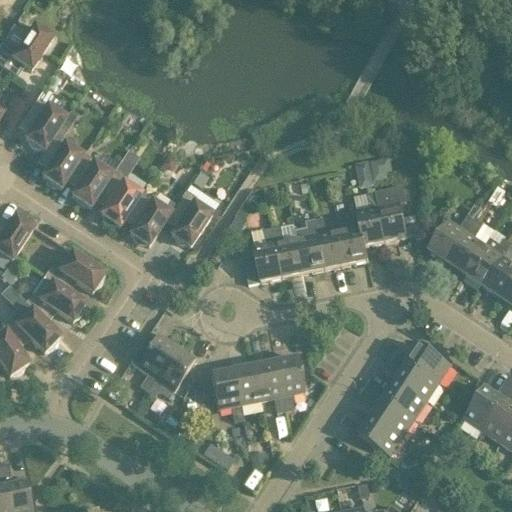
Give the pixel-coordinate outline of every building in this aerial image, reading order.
[(33,29),(26,40),(12,30),(0,48),(0,70),(16,81),(23,71),(30,76),(52,42),(49,40),(48,38),(47,36),(46,35),(44,33),(43,33),(41,32),(39,32),(37,32),(33,29)] [(53,80),(47,89),(54,93),(60,84),(53,80)] [(43,156),(53,142),(55,138),(61,129),(66,122),(46,110),(46,111),(35,104),(19,129),(29,136),(24,143),(43,156)] [(68,133),(61,129),(55,138),(62,142),(68,133)] [(63,148),(53,142),(43,156),(36,166),(46,173),(41,181),(60,194),(69,181),(82,161),(83,160),(64,147),(63,148)] [(170,175),(176,166),(167,160),(161,169),(170,175)] [(89,213),(98,200),(111,179),(93,167),(92,167),(82,161),(69,181),(79,188),(70,200),(89,213)] [(355,168),(356,175),(363,177),(370,175),(368,165),(355,168)] [(114,175),(111,179),(98,200),(108,207),(99,219),(119,232),(127,220),(140,199),(141,198),(122,186),(125,182),(114,175)] [(207,182),(200,177),(193,187),(201,193),(207,182)] [(505,195),(498,190),(488,205),(495,210),(505,195)] [(407,241),(403,221),(400,208),(406,206),(403,191),(375,197),(385,247),(407,242),(407,241)] [(185,195),(170,217),(170,218),(168,221),(178,228),(170,240),(189,252),(211,219),(193,206),(195,202),(185,195)] [(369,213),(356,215),(364,251),(365,251),(385,247),(375,197),(366,198),(369,213)] [(148,251),(168,221),(170,218),(170,217),(151,205),(150,206),(140,199),(127,220),(137,226),(129,239),(148,251)] [(446,267),(475,224),(482,213),(474,208),(467,219),(459,232),(448,224),(428,255),(446,267)] [(348,223),(336,226),(338,234),(346,270),(368,265),(365,251),(364,251),(356,215),(347,217),(348,223)] [(415,219),(403,221),(407,241),(419,238),(415,219)] [(8,228),(0,222),(0,258),(11,266),(33,232),(14,220),(8,228)] [(324,274),(346,270),(338,234),(326,237),(323,222),(314,224),(324,274)] [(303,279),(324,274),(314,224),(305,226),(306,231),(294,234),(296,243),(303,279)] [(482,229),(475,224),(446,267),(464,279),(484,249),(474,242),(482,229)] [(282,283),(303,279),(296,243),(283,245),(280,231),(271,233),(282,283)] [(260,287),(282,283),(271,233),(251,237),(254,251),(252,252),(260,287)] [(464,279),(482,291),(511,248),(503,243),(495,256),(484,249),(464,279)] [(511,262),(511,249),(511,248),(482,291),(500,303),(511,285),(511,266),(510,266),(511,262)] [(218,265),(223,258),(215,253),(211,260),(218,265)] [(51,286),(65,295),(71,285),(91,298),(104,279),(70,257),(58,276),(50,270),(43,281),(51,286)] [(254,260),(242,262),(248,290),(260,287),(254,260)] [(25,306),(24,307),(31,313),(42,324),(53,314),(72,327),(85,308),(65,295),(51,286),(43,281),(31,300),(25,306)] [(511,285),(500,303),(511,310),(511,285)] [(60,341),(42,324),(31,313),(15,329),(8,323),(0,328),(5,335),(14,348),(26,340),(44,358),(60,341)] [(0,368),(9,381),(28,368),(14,348),(5,335),(0,338),(0,368)] [(146,396),(175,354),(149,337),(129,367),(147,379),(139,391),(146,396)] [(388,355),(399,363),(405,355),(393,347),(388,355)] [(407,368),(438,388),(451,369),(419,349),(407,368)] [(173,396),(173,397),(194,366),(175,354),(146,396),(154,401),(157,396),(169,403),(173,396)] [(399,363),(388,355),(383,363),(394,370),(399,363)] [(274,366),(285,416),(293,414),(290,400),(304,397),(296,362),(274,366)] [(276,418),(285,416),(274,366),(253,370),(260,406),(273,403),(276,418)] [(426,406),(438,388),(407,368),(395,386),(426,406)] [(253,370),(232,375),(239,410),(260,406),(253,370)] [(233,426),(242,425),(232,375),(210,379),(217,414),(230,412),(233,426)] [(508,397),(511,390),(511,383),(507,381),(500,392),(508,397)] [(364,391),(375,399),(381,391),(369,383),(364,391)] [(414,424),(426,406),(395,386),(383,404),(414,424)] [(375,399),(364,391),(359,399),(371,406),(375,399)] [(503,404),(484,392),(463,423),(482,436),(503,404)] [(414,424),(383,404),(371,422),(402,442),(414,424)] [(482,436),(500,447),(511,429),(511,410),(503,404),(482,436)] [(149,412),(140,407),(134,416),(142,422),(149,412)] [(340,428),(352,434),(357,427),(346,419),(340,428)] [(390,461),(402,442),(371,422),(358,441),(390,461)] [(511,429),(500,447),(511,455),(511,429)] [(188,437),(183,445),(195,453),(200,445),(188,437)] [(264,455),(249,458),(252,473),(267,470),(264,455)] [(234,464),(222,457),(215,468),(227,475),(234,464)] [(0,468),(0,479),(1,482),(10,481),(7,467),(0,468)] [(29,511),(25,487),(2,491),(6,511),(29,511)] [(369,501),(367,489),(357,490),(360,503),(369,501)]
